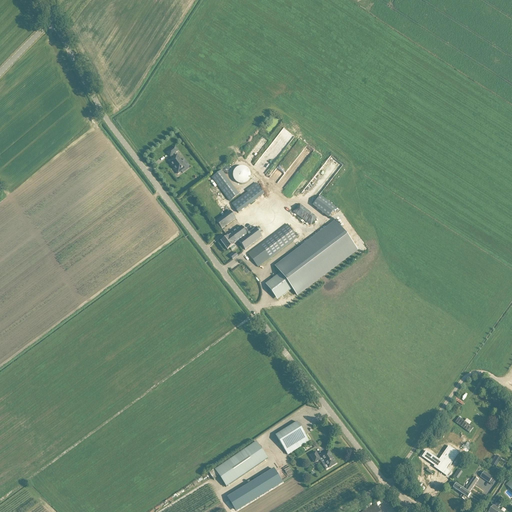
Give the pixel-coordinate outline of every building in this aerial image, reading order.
[(172,159),(169,161),(174,168),(174,169),(178,174),(181,171),(180,171),(185,167),(177,155),(174,157),(172,155),(178,151),(175,147),(167,153),(170,157),(172,159)] [(234,180),(236,182),(238,183),(242,184),(245,183),(247,182),(249,179),(250,176),(250,173),(249,170),(247,168),(245,166),(242,166),(239,166),(236,167),(234,169),(233,171),(232,174),(232,177),(234,180)] [(211,177),(229,201),(240,193),(222,169),(211,177)] [(231,204),(238,213),(264,194),(257,185),(231,204)] [(335,207),(320,195),(312,205),(328,217),(335,207)] [(300,202),(293,211),(311,225),(318,216),(300,202)] [(216,221),(222,229),(236,219),(230,211),(216,221)] [(271,291),(272,292),(272,293),(273,294),(274,295),(275,295),(276,296),(277,296),(278,297),(279,297),(280,297),(281,297),(292,289),(297,296),(357,250),(335,221),(275,267),(280,274),(270,282),(269,283),(269,284),(269,285),(269,286),(269,287),(269,288),(270,289),(270,290),(270,291),(271,291)] [(287,225),(259,245),(248,254),(258,267),(269,258),(297,238),(287,225)] [(241,226),(220,241),(227,250),(230,248),(232,251),(236,248),(234,245),(238,241),(245,250),(262,237),(255,228),(247,234),(241,226)] [(500,327),(495,336),(502,340),(507,331),(500,327)] [(511,336),(510,335),(506,342),(507,343),(503,350),(511,355),(511,352),(511,336)] [(459,417),(455,422),(470,433),(473,428),(459,417)] [(288,455),(309,442),(297,422),(275,435),(288,455)] [(432,440),(426,448),(429,451),(426,454),(432,459),(435,455),(438,457),(439,456),(441,458),(439,460),(440,460),(441,459),(448,464),(447,465),(454,470),(459,461),(454,457),(456,454),(455,453),(455,452),(458,454),(464,446),(461,443),(464,438),(462,436),(465,432),(459,427),(444,449),(432,440)] [(256,442),(215,470),(226,487),(268,459),(256,442)] [(319,457),(315,452),(310,455),(315,463),(320,459),(322,458),(329,468),(336,464),(328,451),(321,456),(319,457)] [(496,455),(491,464),(497,467),(496,468),(501,471),(507,462),(502,459),(496,455)] [(489,483),(493,478),(484,472),(480,477),(489,483)] [(470,493),(475,485),(479,480),(474,477),(465,490),(456,484),(453,488),(462,494),(460,497),(464,500),(466,497),(468,498),(471,494),(470,493)] [(500,496),(488,511),(503,511),(498,508),(504,498),(500,496)]
